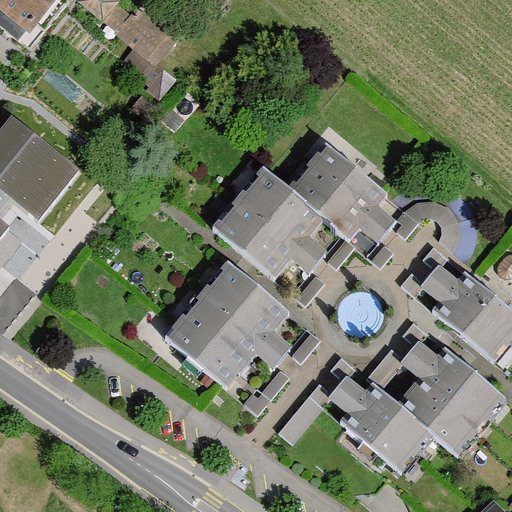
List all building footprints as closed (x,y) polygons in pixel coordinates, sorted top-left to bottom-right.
[(0,0),(0,10),(30,36),(59,0),(0,0)] [(155,65),(173,45),(163,37),(165,34),(139,12),(132,20),(107,0),(86,0),(82,6),(137,52),(128,62),(156,86),(151,92),(160,100),(175,81),(155,65)] [(12,116),(0,131),(0,187),(11,197),(39,219),(79,169),(12,116)] [(382,250),(402,227),(383,211),(392,200),(329,148),(293,192),(265,168),(241,198),(213,232),(278,286),(294,266),(313,281),(333,257),(314,241),(327,226),(353,247),(363,235),(382,250)] [(0,211),(11,197),(0,187),(0,211)] [(0,237),(9,226),(0,218),(0,237)] [(413,277),(403,289),(499,366),(511,349),(511,313),(470,280),(434,251),(425,264),(437,273),(426,287),(413,277)] [(297,317),(230,261),(179,319),(163,340),(224,390),(229,395),(255,363),(274,379),(293,357),(275,342),(297,317)] [(323,411),(345,429),(348,432),(404,478),(419,460),(434,441),(460,463),(478,441),(493,424),(508,406),(415,329),(406,339),(419,349),(406,365),(392,353),(368,382),(343,361),(333,373),(348,385),(336,400),(321,387),(280,437),(293,447),(323,411)] [(504,511),(493,501),(481,511),(504,511)]
